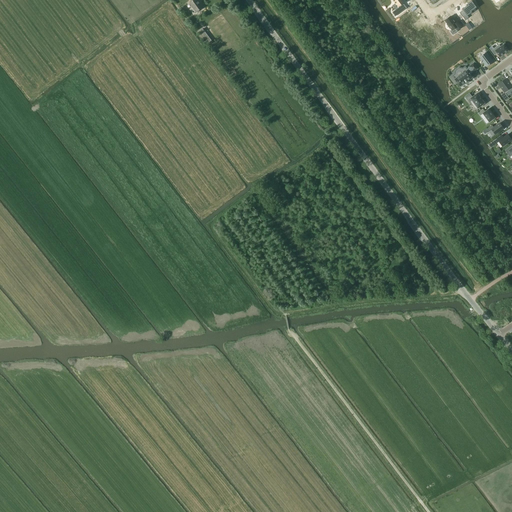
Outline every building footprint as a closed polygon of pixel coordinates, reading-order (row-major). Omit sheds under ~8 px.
[(197,0),(193,0),(189,3),(196,12),(203,7),(197,0)] [(393,0),(395,3),(396,4),(399,9),(396,11),(398,14),(407,8),(400,0),(393,0)] [(463,10),(459,13),(465,20),(469,17),(467,16),(472,12),(471,11),(477,8),(472,1),(466,5),(466,6),(462,9),(463,10)] [(450,16),(445,21),(447,24),(446,24),(450,29),(451,29),(452,30),(455,28),(457,31),(462,27),(458,22),(456,23),(450,16)] [(417,17),(407,24),(412,30),(422,23),(417,17)] [(209,43),(212,40),(203,29),(200,31),(209,43)] [(427,32),(423,35),(431,46),(441,39),(443,41),(444,40),(444,41),(448,39),(443,32),(438,36),(434,31),(429,35),(427,32)] [(492,47),(489,49),(495,55),(497,54),(500,57),(509,51),(504,44),(500,47),(499,45),(494,49),(492,47)] [(479,57),(486,67),(493,62),(486,52),(479,57)] [(473,77),(472,77),(470,74),(473,72),(473,73),(473,72),(477,69),(478,69),(478,68),(478,69),(474,64),(474,63),(473,63),(469,66),(469,67),(467,69),(465,67),(460,70),(461,71),(458,74),(457,73),(450,78),(455,84),(457,83),(459,86),(460,87),(460,86),(465,83),(465,82),(467,81),(468,81),(472,77),(472,78),(473,77)] [(506,79),(502,82),(509,91),(511,88),(511,79),(511,80),(509,82),(507,79),(506,79)] [(505,94),(509,91),(502,82),(498,85),(499,86),(500,88),(497,90),(505,101),(508,98),(505,94)] [(478,108),(484,103),(477,94),(473,97),(471,95),(466,98),(468,101),(468,100),(470,102),(472,100),(478,108)] [(483,109),(478,113),(480,115),(483,113),(489,122),(495,118),(492,114),(491,113),(491,112),(489,109),(485,112),(483,109)] [(499,132),(503,129),(499,123),(494,128),(492,125),(487,129),(489,131),(491,130),(495,135),(496,134),(496,135),(500,133),(499,132)] [(502,146),(511,140),(508,135),(503,138),(501,135),(497,139),(499,142),(502,146)]
